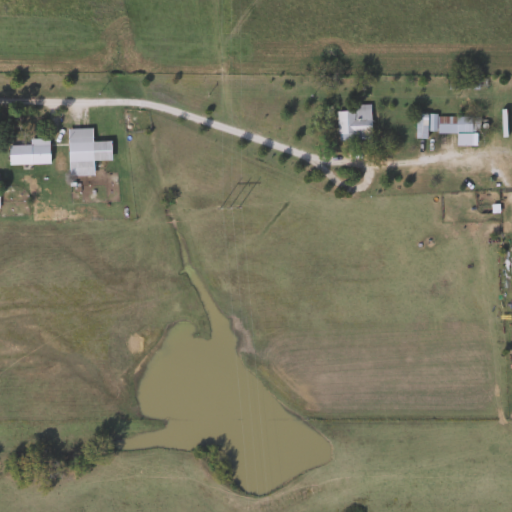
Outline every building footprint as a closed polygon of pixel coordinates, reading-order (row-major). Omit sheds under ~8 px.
[(446,89),(446,79),(475,79),(475,89),(446,89)] [(367,105),(368,139),(334,140),(334,111),(350,110),(350,105),(367,105)] [(475,116),(475,133),(433,133),(433,116),(475,116)] [(5,145),(27,145),(27,139),(46,139),(46,165),(5,165),(5,145)] [(65,142),(89,142),(89,162),(65,162),(65,142)]
